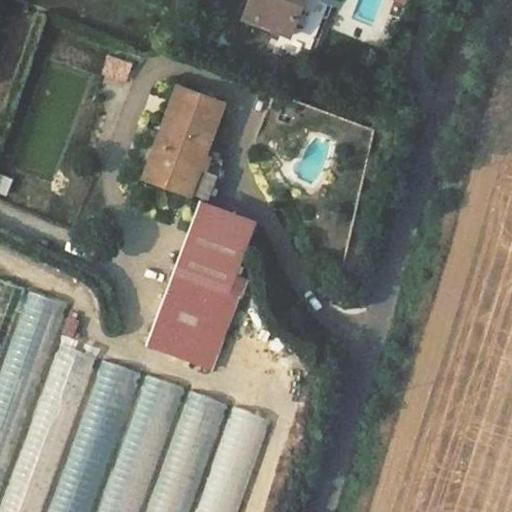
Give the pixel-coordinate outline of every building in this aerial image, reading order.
[(250,0),(244,17),(291,36),(305,0),(303,0),(250,0)] [(159,143),(146,177),(191,193),(209,145),(224,106),(187,91),(166,147),(159,143)] [(191,193),(210,199),(223,164),(222,158),(220,152),(216,148),(209,145),(191,193)] [(208,204),(155,346),(203,363),(227,293),(239,297),(246,278),(234,274),(252,222),(208,204)] [(0,503),(61,299),(23,288),(23,286),(0,279),(0,503)] [(227,293),(203,363),(215,367),(239,297),(227,293)] [(92,511),(134,369),(95,357),(96,353),(52,341),(2,511),(92,511)] [(236,511),(263,414),(227,404),(228,401),(184,390),(185,386),(137,373),(100,511),(236,511)]
